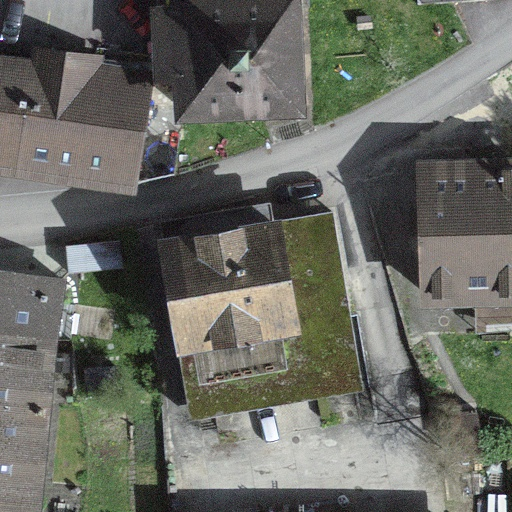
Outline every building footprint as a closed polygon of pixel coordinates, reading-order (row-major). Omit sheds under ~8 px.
[(159,78),(181,77),(183,110),(297,105),(291,0),(233,0),(155,5),(159,78)] [(176,174),(183,110),(147,111),(149,73),(95,67),(96,61),(37,53),(32,69),(0,64),(0,164),(135,183),(176,174)] [(511,165),(422,168),(425,294),(511,291),(511,165)] [(332,211),(163,242),(190,417),(363,387),(332,211)] [(66,245),(68,272),(122,267),(119,240),(66,245)] [(0,270),(0,330),(53,339),(62,279),(0,270)] [(0,510),(11,511),(33,511),(53,339),(0,330),(0,510)]
